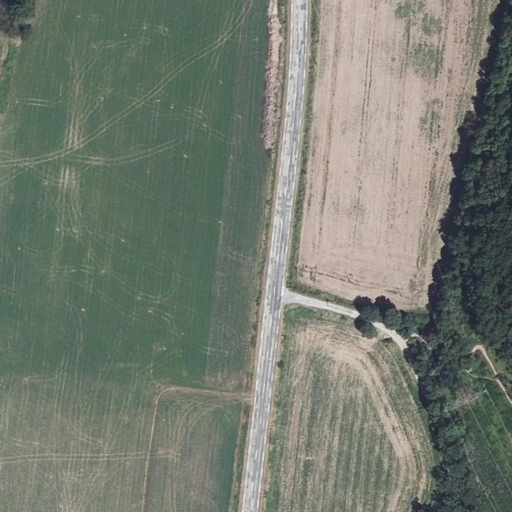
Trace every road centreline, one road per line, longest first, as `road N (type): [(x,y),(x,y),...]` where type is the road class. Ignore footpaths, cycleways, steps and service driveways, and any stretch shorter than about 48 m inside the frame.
road 1 (secondary): [(298,0),(249,511)]
road 2 (track): [(401,343),(443,433),(450,476),(440,511)]
road 3 (track): [(272,294),(364,315),(401,343)]
